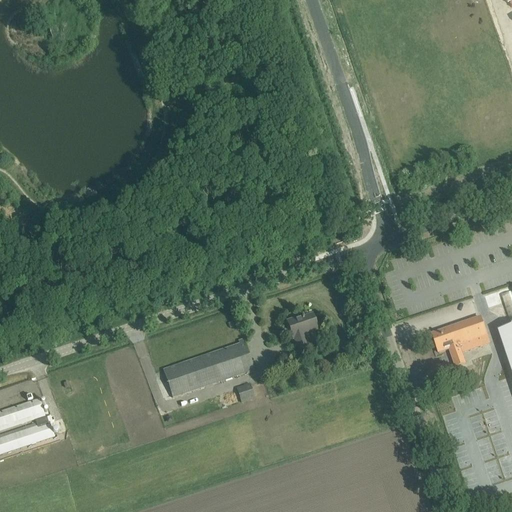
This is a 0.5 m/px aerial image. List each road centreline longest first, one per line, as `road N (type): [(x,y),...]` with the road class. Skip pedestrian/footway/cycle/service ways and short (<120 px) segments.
road 1 (unclassified): [(0,373),(358,251)]
road 2 (unclassified): [(450,511),(358,251)]
road 3 (unclassified): [(389,240),(311,0)]
road 4 (unclassified): [(389,240),(511,198)]
